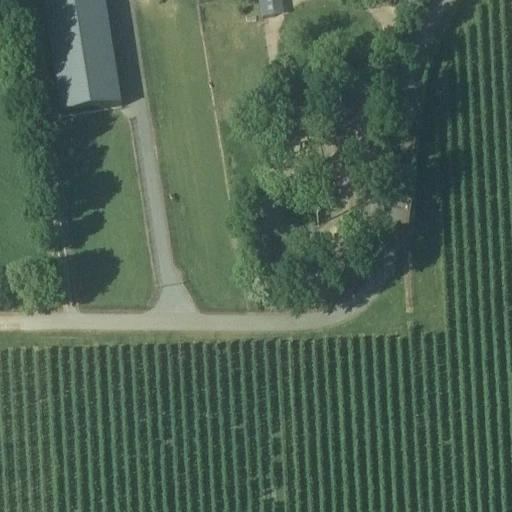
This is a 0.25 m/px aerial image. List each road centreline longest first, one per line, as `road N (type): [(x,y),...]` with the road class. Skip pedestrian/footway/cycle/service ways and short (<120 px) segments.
road 1 (unclassified): [(164,322),(298,328),(358,311),(385,279),(399,238),(406,117),(448,0)]
road 2 (track): [(0,329),(164,322)]
